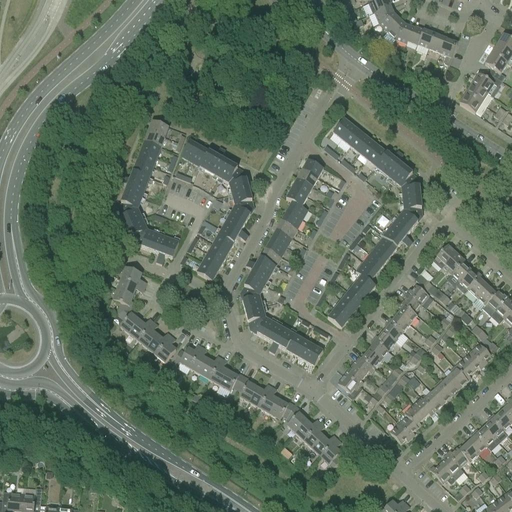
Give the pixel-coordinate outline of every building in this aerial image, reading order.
[(383,0),(372,5),(368,7),(372,17),(374,16),(390,9),(389,8),(390,6),(387,0),(383,0)] [(378,27),(393,17),(390,9),(374,16),(378,27)] [(386,35),(399,22),(393,17),(378,27),(386,35)] [(354,32),(358,30),(363,28),(360,22),(356,24),(351,26),(354,32)] [(395,43),(405,28),(399,22),(386,35),(395,43)] [(405,47),(412,31),(405,28),(395,43),(405,47)] [(423,33),(415,30),(414,32),(412,31),(405,47),(406,47),(407,45),(416,49),(423,33)] [(428,52),(434,38),(423,33),(416,49),(417,49),(417,48),(428,52)] [(439,56),(445,42),(434,38),(428,52),(439,56)] [(511,43),(503,38),(497,47),(511,57),(511,43)] [(371,50),(374,47),(369,42),(366,45),(371,50)] [(448,68),(451,61),(457,46),(445,42),(439,56),(445,59),(443,65),(444,67),(448,68)] [(493,51),(490,55),(491,56),(491,57),(506,67),(510,69),(511,66),(511,57),(497,47),(494,52),(493,51)] [(491,57),(484,67),(493,73),(490,78),(494,80),(501,85),(504,80),(500,77),(506,67),(491,57)] [(441,85),(443,80),(443,79),(432,75),(430,81),(441,85)] [(487,83),(478,77),(471,87),(487,97),(492,100),(498,90),(501,85),(490,78),(487,83)] [(486,110),(491,101),(487,98),(487,97),(471,87),(465,97),(486,110)] [(480,119),(486,110),(465,97),(459,107),(475,117),(475,116),(480,119)] [(502,119),(505,114),(499,110),(496,115),(502,119)] [(499,123),(502,119),(496,115),(493,119),(499,123)] [(507,129),(510,124),(504,120),(501,125),(507,129)] [(341,143),(352,129),(343,122),(332,136),(341,143)] [(164,141),(168,130),(151,124),(147,135),(164,141)] [(349,150),(361,136),(352,129),(341,143),(349,150)] [(160,151),(164,141),(147,135),(144,145),(160,151)] [(358,157),(369,143),(361,136),(349,150),(358,157)] [(366,164),(378,150),(369,143),(358,157),(366,164)] [(190,165),(199,149),(189,144),(184,152),(180,159),(190,165)] [(156,161),(160,151),(144,145),(140,155),(156,161)] [(199,170),(208,155),(199,149),(190,165),(199,170)] [(330,157),(332,154),(326,149),(323,152),(330,157)] [(375,170),(386,156),(378,150),(366,164),(375,170)] [(208,155),(199,170),(218,181),(227,166),(223,163),(220,162),(222,159),(225,154),(219,151),(216,156),(215,158),(213,158),(208,155)] [(336,162),(339,159),(332,154),(330,157),(336,162)] [(399,163),(402,158),(397,154),(394,159),(392,161),(386,156),(375,170),(392,184),(403,170),(397,165),(399,163)] [(153,171),(156,161),(140,155),(136,165),(153,171)] [(347,171),(349,168),(343,162),(340,166),(347,171)] [(317,182),(323,172),(307,163),(302,173),(317,182)] [(149,182),(153,171),(136,165),(132,175),(149,182)] [(231,198),(248,193),(243,175),(227,166),(218,181),(228,187),(231,198)] [(353,176),(355,173),(349,168),(347,171),(353,176)] [(402,203),(420,200),(418,182),(403,170),(392,184),(401,191),(402,203)] [(312,191),(317,182),(302,173),(296,182),(312,191)] [(121,179),(119,185),(124,187),(127,188),(126,191),(124,196),(141,202),(149,182),(132,175),(130,182),(127,181),(121,179)] [(363,184),(366,181),(360,176),(357,179),(363,184)] [(306,201),(312,191),(296,182),(291,192),(306,201)] [(301,210),(306,201),(291,192),(285,201),(292,205),(301,210)] [(244,228),(253,211),(248,193),(231,198),(234,209),(229,219),(244,228)] [(126,230),(142,223),(137,213),(141,202),(124,196),(118,213),(126,230)] [(410,234),(422,219),(420,200),(402,203),(403,214),(396,223),(410,234)] [(221,208),(215,204),(211,211),(218,214),(221,208)] [(302,223),(308,213),(301,210),(292,205),(286,214),(302,223)] [(297,232),(302,223),(286,214),(281,224),(297,232)] [(229,219),(218,238),(233,246),(237,240),(240,241),(245,244),(248,239),(243,236),(240,235),(242,232),(244,228),(229,219)] [(151,254),(157,238),(147,234),(142,223),(126,230),(134,248),(151,254)] [(396,223),(383,240),(397,251),(401,245),(403,247),(408,250),(412,246),(407,242),(405,240),(407,238),(410,234),(396,223)] [(214,236),(217,231),(204,224),(201,228),(214,236)] [(291,242),(297,232),(281,224),(276,233),(291,242)] [(365,237),(370,230),(367,228),(362,234),(365,237)] [(286,251),(291,242),(276,233),(270,242),(286,251)] [(157,238),(151,254),(156,256),(158,257),(157,260),(155,265),(161,267),(163,262),(164,259),(165,260),(172,262),(178,245),(157,238)] [(228,256),(233,246),(218,238),(213,247),(228,256)] [(357,247),(362,241),(358,238),(353,244),(357,247)] [(390,259),(397,251),(383,240),(376,248),(390,259)] [(280,261),(286,251),(270,242),(265,252),(280,261)] [(352,253),(357,247),(353,244),(348,251),(352,253)] [(223,265),(228,256),(213,247),(207,257),(223,265)] [(383,268),(390,259),(376,248),(369,257),(383,268)] [(445,268),(456,256),(447,248),(434,262),(432,264),(441,272),(444,268),(445,268)] [(275,270),(277,267),(280,261),(265,252),(260,261),(275,270)] [(451,278),(464,264),(456,256),(445,268),(449,272),(447,274),(451,278)] [(217,275),(223,265),(207,257),(202,266),(217,275)] [(344,267),(349,259),(345,257),(341,265),(344,267)] [(376,276),(383,268),(369,257),(362,265),(376,276)] [(248,264),(245,269),(250,272),(253,273),(251,276),(249,280),(264,289),(275,270),(260,261),(256,267),(256,268),(253,266),(248,264)] [(447,281),(446,282),(455,290),(455,289),(456,289),(470,274),(465,269),(467,267),(464,264),(451,278),(447,281)] [(370,285),(376,276),(362,265),(355,274),(361,279),(370,285)] [(212,285),(217,275),(202,266),(196,276),(212,285)] [(144,291),(146,286),(139,283),(141,277),(125,271),(121,282),(144,291)] [(423,291),(428,285),(428,284),(432,280),(423,271),(414,282),(423,291)] [(475,278),(470,274),(456,289),(464,297),(468,293),(481,279),(477,276),(475,278)] [(368,298),(375,289),(370,285),(361,279),(354,287),(368,298)] [(476,301),(487,289),(482,285),(484,282),(481,279),(468,293),(476,301)] [(245,315),(262,310),(259,299),(262,294),(264,289),(249,280),(240,296),(245,315)] [(142,296),(144,291),(121,282),(117,293),(133,299),(135,293),(142,296)] [(426,293),(432,288),(428,285),(423,291),(426,293)] [(361,306),(368,298),(354,287),(347,295),(361,306)] [(428,299),(416,289),(411,294),(409,292),(406,296),(421,308),(428,299)] [(476,301),(472,305),(480,313),(482,312),(497,295),(494,291),(492,294),(487,289),(476,301)] [(116,317),(130,313),(133,305),(131,304),(133,299),(117,293),(113,304),(120,306),(116,317)] [(355,315),(361,306),(347,295),(341,304),(355,315)] [(502,299),(497,295),(482,312),(490,319),(508,300),(504,297),(502,299)] [(416,319),(416,318),(414,317),(421,308),(406,296),(403,300),(405,302),(401,307),(416,319)] [(441,305),(446,299),(443,296),(440,299),(438,302),(441,305)] [(445,308),(450,303),(446,299),(441,305),(445,308)] [(498,327),(503,322),(511,312),(511,308),(509,306),(511,303),(508,300),(490,319),(498,327)] [(348,323),(355,315),(341,304),(334,312),(348,323)] [(409,328),(416,319),(401,307),(398,311),(401,312),(396,318),(409,328)] [(458,320),(463,315),(460,312),(455,307),(449,312),(455,317),(458,320)] [(266,342),(275,327),(265,321),(262,310),(245,315),(250,333),(266,342)] [(341,332),(348,323),(334,312),(327,321),(341,332)] [(511,312),(503,322),(511,330),(511,329),(511,312)] [(129,337),(140,324),(135,320),(137,318),(130,313),(116,317),(124,324),(120,330),(129,337)] [(463,315),(458,320),(467,328),(472,322),(463,315)] [(409,328),(396,318),(392,323),(390,321),(387,325),(402,337),(409,328)] [(447,328),(449,325),(444,320),(441,324),(447,328)] [(138,344),(153,325),(149,322),(144,328),(140,324),(129,337),(138,344)] [(444,332),(447,328),(441,324),(438,327),(444,332)] [(147,351),(157,338),(152,334),(157,329),(153,325),(138,344),(147,351)] [(386,330),(382,335),(395,345),(400,350),(407,341),(402,337),(387,325),(384,328),(386,330)] [(275,327),(266,342),(270,345),(273,346),(271,349),(268,354),(274,357),(277,352),(278,349),(279,350),(285,353),(294,338),(275,327)] [(474,337),(479,331),(476,328),(471,334),(474,337)] [(454,337),(456,333),(450,329),(448,332),(454,337)] [(479,331),(474,337),(477,340),(477,339),(482,344),(481,345),(482,345),(485,341),(487,339),(482,334),(479,331)] [(451,340),(454,337),(448,332),(445,335),(451,340)] [(395,345),(382,335),(378,340),(376,339),(373,342),(388,354),(395,345)] [(155,359),(171,340),(167,336),(162,342),(157,338),(147,351),(155,359)] [(294,358),(303,343),(294,338),(285,353),(294,358)] [(433,346),(435,343),(429,338),(427,342),(433,346)] [(165,366),(175,353),(170,349),(175,343),(171,340),(155,359),(165,366)] [(381,363),(388,354),(373,342),(370,346),(372,348),(368,353),(381,363)] [(430,350),(433,346),(427,342),(424,345),(430,350)] [(304,364),(313,348),(303,343),(294,358),(304,364)] [(491,346),(487,350),(490,353),(495,348),(492,345),(491,346)] [(439,355),(442,351),(436,347),(433,350),(439,355)] [(483,369),(487,365),(485,363),(490,358),(483,351),(479,347),(470,355),(483,369)] [(175,362),(173,366),(178,369),(177,371),(187,377),(190,372),(202,351),(201,350),(197,348),(193,354),(188,352),(188,351),(187,352),(185,356),(180,353),(175,362)] [(313,369),(322,354),(313,348),(304,364),(313,369)] [(493,356),(498,351),(495,348),(490,353),(493,356)] [(436,358),(439,355),(433,350),(431,353),(436,358)] [(199,377),(208,363),(203,360),(206,353),(202,351),(190,372),(199,377)] [(381,363),(368,353),(364,358),(362,356),(359,360),(373,372),(381,363)] [(480,372),(483,369),(470,355),(462,363),(473,374),(478,370),(480,372)] [(415,356),(412,359),(418,364),(421,361),(415,356)] [(209,383),(221,362),(217,359),(213,366),(208,363),(199,377),(209,383)] [(416,368),(418,364),(412,359),(410,363),(416,368)] [(370,376),(373,372),(359,360),(351,369),(364,379),(368,374),(370,376)] [(219,389),(228,374),(222,371),(226,365),(221,362),(209,383),(219,389)] [(467,384),(470,381),(468,379),(473,374),(462,363),(454,370),(467,384)] [(425,373),(427,369),(422,365),(419,368),(425,373)] [(422,376),(425,373),(419,368),(416,372),(422,376)] [(359,390),(363,386),(360,384),(364,379),(351,369),(347,375),(344,378),(359,390)] [(399,378),(402,374),(396,370),(393,373),(399,378)] [(458,392),(467,384),(454,370),(450,374),(452,376),(447,380),(458,392)] [(396,381),(399,378),(393,373),(390,377),(396,381)] [(233,377),(228,374),(219,389),(229,394),(232,390),(237,393),(244,380),(234,374),(233,377)] [(343,379),(337,387),(349,397),(347,399),(352,404),(355,401),(359,396),(362,392),(359,390),(344,378),(343,379)] [(403,389),(406,386),(408,383),(403,378),(397,385),(403,389)] [(249,406),(258,391),(253,388),(254,386),(244,380),(237,393),(242,395),(239,400),(249,406)] [(413,380),(406,386),(413,393),(419,387),(413,380)] [(458,392),(447,380),(443,384),(441,382),(437,386),(450,400),(458,392)] [(399,395),(403,389),(397,385),(393,390),(399,395)] [(442,408),(450,400),(437,386),(433,390),(435,392),(431,396),(442,408)] [(259,411),(271,390),(267,388),(263,394),(258,391),(249,406),(259,411)] [(385,396),(387,392),(382,388),(379,391),(385,396)] [(269,417),(277,402),(272,399),(276,393),(271,390),(259,411),(269,417)] [(394,401),(399,395),(393,390),(388,396),(386,399),(391,404),(394,401)] [(442,408),(431,396),(426,400),(424,398),(421,402),(434,416),(442,408)] [(389,407),(391,404),(386,399),(383,403),(389,407)] [(375,408),(378,405),(372,400),(369,403),(375,408)] [(283,405),(277,402),(269,417),(279,423),(282,418),(286,421),(295,409),(284,403),(283,405)] [(430,419),(434,416),(421,402),(412,409),(423,421),(428,417),(430,419)] [(511,427),(511,410),(506,405),(503,408),(505,410),(500,415),(511,427)] [(382,416),(384,413),(378,408),(376,412),(382,416)] [(295,436),(307,424),(302,420),(304,418),(295,409),(286,421),(290,424),(286,428),(295,436)] [(416,432),(421,428),(419,426),(418,426),(423,421),(412,409),(404,417),(406,420),(405,420),(416,432)] [(511,427),(500,415),(495,419),(493,417),(490,420),(503,434),(511,427)] [(411,441),(414,438),(412,436),(416,432),(405,420),(398,427),(411,441)] [(488,426),(483,430),(494,442),(498,446),(507,439),(503,434),(490,420),(486,424),(488,426)] [(303,444),(320,426),(316,423),(311,428),(307,424),(295,436),(303,444)] [(312,452),(323,440),(319,436),(324,430),(320,426),(303,444),(312,452)] [(407,444),(411,441),(398,427),(389,435),(400,447),(405,442),(407,444)] [(494,442),(483,430),(479,435),(477,433),(473,436),(486,450),(490,454),(498,447),(498,446),(494,442)] [(478,458),(486,450),(473,436),(470,439),(472,441),(467,446),(478,458)] [(320,460),(337,442),(333,438),(328,444),(323,440),(312,452),(320,460)] [(330,474),(333,471),(340,463),(336,460),(340,456),(335,451),(341,446),(337,442),(320,460),(328,468),(326,470),(330,474)] [(478,458),(467,446),(462,451),(460,448),(456,452),(469,466),(478,458)] [(469,466),(456,452),(452,456),(450,454),(446,457),(459,471),(467,464),(469,466)] [(455,483),(463,475),(459,471),(446,457),(443,460),(445,463),(440,467),(451,479),(455,483)] [(502,467),(505,464),(500,458),(497,461),(502,467)] [(33,469),(34,461),(27,460),(26,468),(33,469)] [(499,470),(502,467),(497,461),(494,464),(499,470)] [(451,479),(440,467),(435,472),(433,469),(429,473),(438,482),(436,484),(441,488),(446,483),(450,487),(455,483),(451,479)] [(485,482),(488,479),(483,474),(480,477),(485,482)] [(482,485),(485,482),(480,477),(477,480),(482,485)] [(497,485),(500,482),(495,477),(492,480),(497,485)] [(494,488),(497,485),(492,480),(489,483),(494,488)] [(466,496),(468,494),(470,493),(465,487),(461,490),(466,496)] [(20,511),(22,497),(23,491),(17,490),(16,497),(2,495),(1,505),(2,505),(0,511),(20,511)] [(463,499),(466,496),(461,490),(458,493),(459,494),(453,500),(458,504),(463,498),(463,499)] [(479,499),(482,496),(477,490),(474,493),(479,499)] [(22,497),(20,511),(39,511),(40,509),(42,492),(35,491),(35,499),(22,497)] [(476,502),(479,499),(474,493),(470,496),(476,502)] [(511,511),(511,505),(506,497),(496,503),(502,511),(511,511)] [(400,511),(405,507),(401,503),(396,509),(392,504),(384,511),(400,511)] [(488,511),(502,511),(496,503),(487,510),(488,511)]
